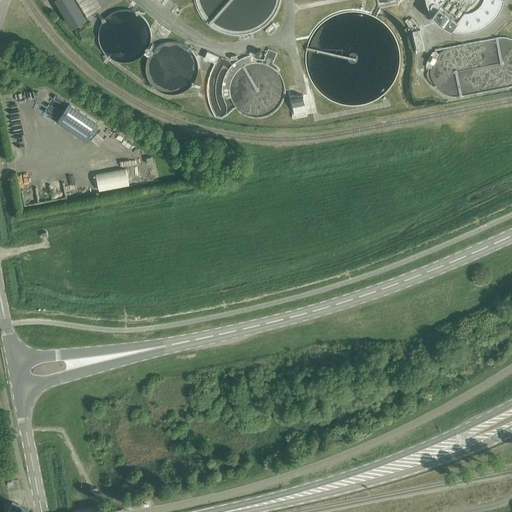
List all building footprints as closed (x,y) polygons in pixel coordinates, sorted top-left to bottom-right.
[(73,0),(59,0),(75,25),(81,21),(84,19),(73,0)] [(424,0),(425,0),(425,2),(426,4),(427,6),(427,8),(428,10),(430,12),(431,14),(432,15),(434,18),(436,20),(439,22),(441,24),(444,26),(448,28),(450,29),(453,29),(455,30),(456,30),(459,31),(461,31),(465,31),(469,31),(473,30),(475,30),(478,29),(481,27),(484,26),(487,24),(490,22),(492,20),(494,18),(496,16),(498,14),(499,12),(500,10),(501,8),(502,7),(503,5),(503,2),(503,0),(424,0)] [(417,25),(411,18),(406,22),(412,29),(417,25)] [(210,48),(206,56),(218,61),(222,53),(210,48)] [(28,90),(29,102),(44,101),(43,89),(28,90)] [(307,116),(303,95),(291,98),(295,118),(307,116)] [(57,121),(87,141),(99,124),(69,104),(57,121)] [(100,189),(132,186),(130,168),(98,171),(100,189)]
